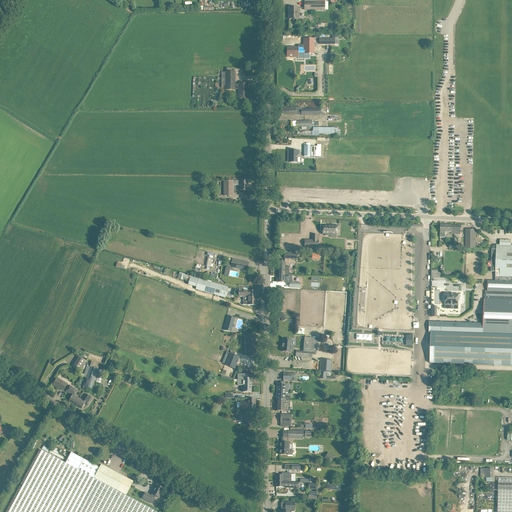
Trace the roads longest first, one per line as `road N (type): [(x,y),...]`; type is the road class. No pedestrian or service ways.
road 1 (tertiary): [(264,511),(267,211)]
road 2 (unclassified): [(229,511),(0,368)]
road 3 (unclassified): [(511,219),(267,211)]
road 4 (unknown): [(458,0),(441,94),(444,217)]
road 5 (tertiary): [(267,211),(269,0)]
road 6 (unknown): [(106,257),(266,314)]
road 7 (track): [(423,364),(426,216)]
road 8 (unknown): [(419,407),(423,364),(511,367)]
